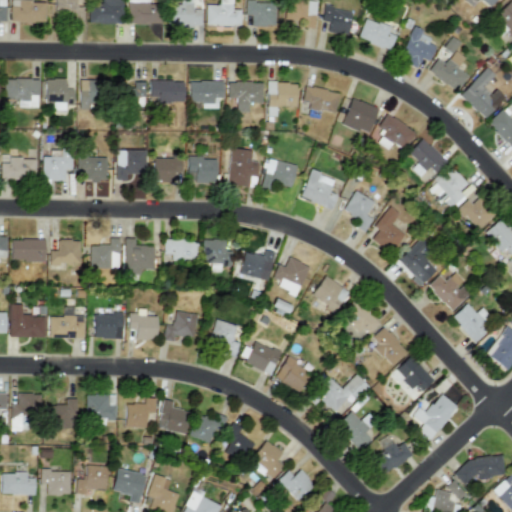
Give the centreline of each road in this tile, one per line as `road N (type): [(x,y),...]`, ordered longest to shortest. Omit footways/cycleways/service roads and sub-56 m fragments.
road 1 (residential): [(0,209),(224,213),(302,231),(390,290),(511,422)]
road 2 (residential): [(0,49),(290,54),(343,63),(439,111),(511,187)]
road 3 (residential): [(378,511),(293,425),(221,385),(167,371),(0,367)]
road 4 (residential): [(382,511),(511,390)]
